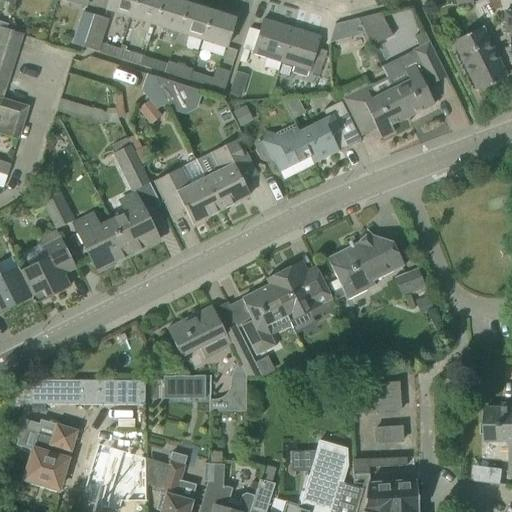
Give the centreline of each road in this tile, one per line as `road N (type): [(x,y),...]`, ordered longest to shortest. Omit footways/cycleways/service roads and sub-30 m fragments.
road 1 (tertiary): [(0,372),(399,171)]
road 2 (residential): [(399,171),(462,306),(511,306)]
road 3 (residential): [(430,511),(426,376),(442,365)]
road 4 (residential): [(0,196),(19,177),(56,56)]
